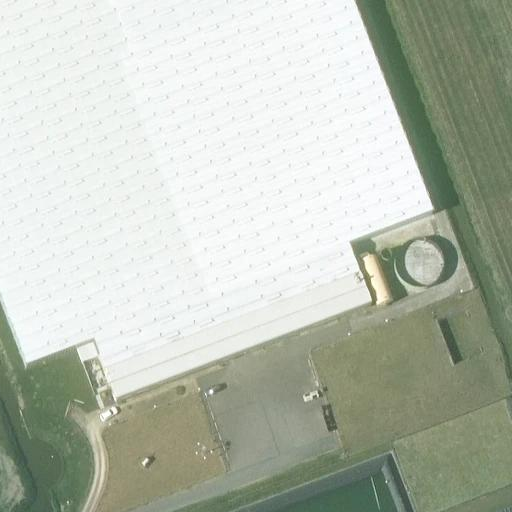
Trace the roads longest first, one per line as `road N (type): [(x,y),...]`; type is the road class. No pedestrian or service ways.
road 1 (track): [(359,0),(465,282),(251,366)]
road 2 (residential): [(159,511),(339,444)]
